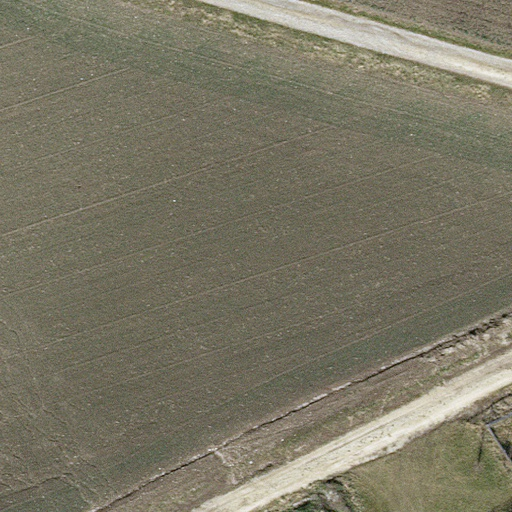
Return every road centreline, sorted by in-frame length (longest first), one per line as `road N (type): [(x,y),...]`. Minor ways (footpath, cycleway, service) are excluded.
road 1 (track): [(218,511),(511,368)]
road 2 (track): [(256,0),(511,71)]
